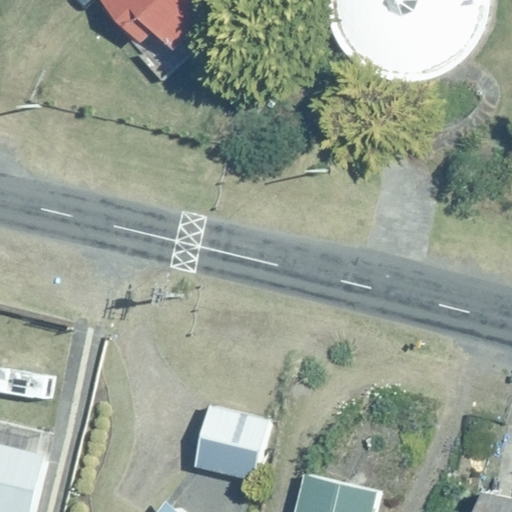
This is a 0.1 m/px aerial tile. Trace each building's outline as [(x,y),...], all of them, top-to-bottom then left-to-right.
[(226,0),(100,0),(141,44),(153,33),(174,47),(226,0)] [(327,0),(332,27),(347,53),(370,71),(398,81),(430,80),(459,67),(481,44),(493,14),(493,0),(327,0)] [(271,420),(210,406),(196,466),(258,480),(271,420)] [(0,511),(36,511),(51,452),(0,440),(0,511)] [(372,511),(377,490),(301,475),(293,511),(372,511)] [(511,511),(511,499),(487,495),(484,511),(511,511)] [(187,511),(176,503),(168,511),(187,511)]
